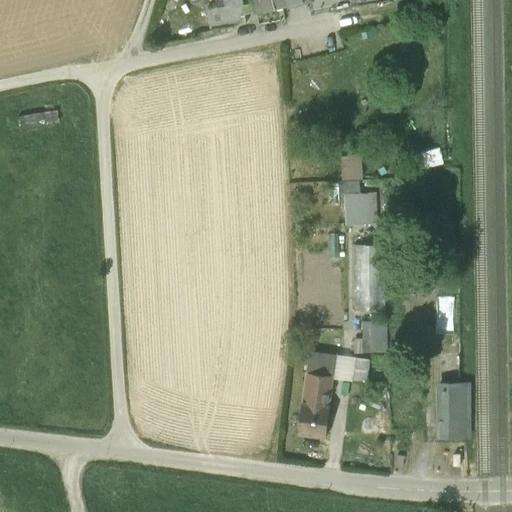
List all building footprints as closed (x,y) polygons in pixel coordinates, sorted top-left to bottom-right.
[(207,9),(210,30),(247,25),(242,0),(224,0),(226,7),(218,8),(207,9)] [(283,7),(281,0),(251,0),(255,13),(283,7)] [(189,20),(163,24),(165,38),(191,34),(189,20)] [(18,118),(21,130),(60,122),(58,110),(18,118)] [(343,161),(343,178),(359,178),(359,161),(343,161)] [(343,178),(343,195),(360,194),(359,178),(343,178)] [(360,194),(343,195),(345,226),(378,224),(377,193),(360,194)] [(354,311),(386,310),(386,246),(353,246),(354,311)] [(386,322),(363,322),(364,352),(387,352),(386,322)] [(307,373),(334,377),(336,357),(309,353),(307,373)] [(334,377),(333,379),(351,381),(354,359),(336,357),(334,377)] [(370,361),(354,359),(351,381),(367,384),(370,361)] [(306,373),(303,403),(330,406),(333,379),(334,377),(307,373),(306,373)] [(467,401),(467,384),(439,384),(440,437),(460,437),(460,420),(450,420),(450,406),(448,406),(448,401),(467,401)] [(460,420),(460,437),(467,436),(467,401),(448,401),(448,406),(450,406),(450,420),(460,420)] [(330,406),(303,403),(298,435),(326,438),(330,406)]
